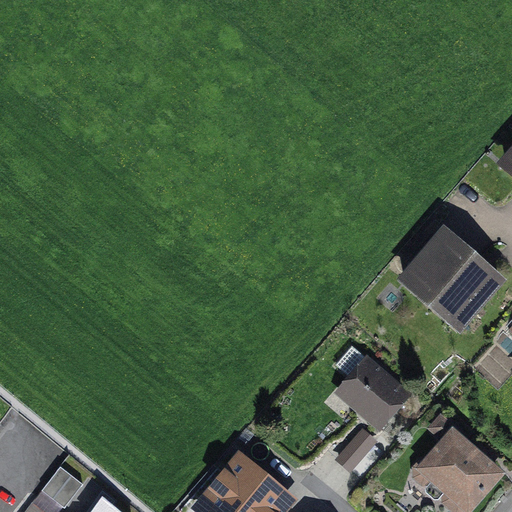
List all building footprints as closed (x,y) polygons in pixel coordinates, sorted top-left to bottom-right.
[(500,283),(445,235),(405,282),(430,303),(434,298),(464,324),(500,283)] [(408,397),(368,361),(339,394),(379,429),(408,397)] [(374,444),(362,434),(340,460),(352,471),(374,444)] [(466,511),(499,476),(454,435),(431,462),(421,462),(416,470),(417,479),(423,484),(431,484),(435,480),(448,492),(444,495),(445,503),(455,511),(466,511)] [(267,482),(240,460),(202,506),(209,511),(281,511),(287,504),(264,485),(267,482)] [(66,510),(84,485),(60,468),(42,492),(66,510)]
